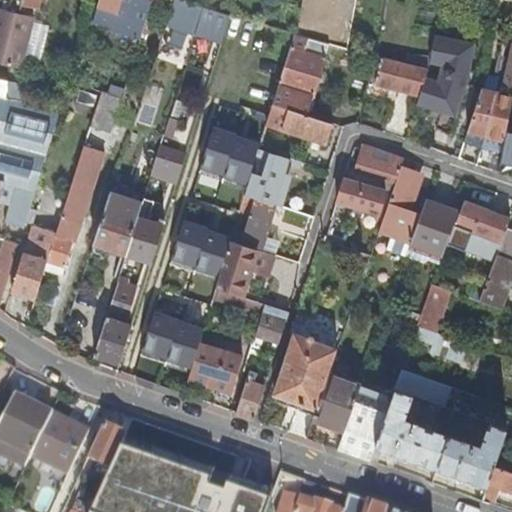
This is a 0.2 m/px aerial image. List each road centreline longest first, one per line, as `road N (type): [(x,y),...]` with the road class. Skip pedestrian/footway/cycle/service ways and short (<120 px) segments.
road 1 (residential): [(448,511),(170,414),(0,331)]
road 2 (residential): [(511,185),(347,129)]
